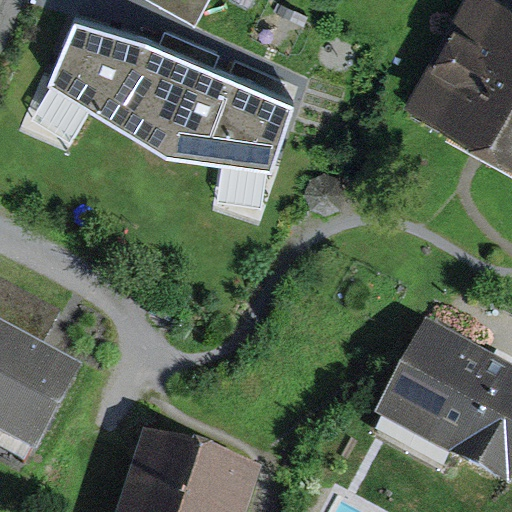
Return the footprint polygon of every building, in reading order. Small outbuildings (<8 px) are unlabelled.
[(154,0),(196,22),(207,0),(154,0)] [(511,1),(510,0),(458,0),(406,98),(511,154),(511,1)] [(149,31),(75,12),(48,76),(168,150),(273,161),(295,94),(149,31)] [(511,479),(511,368),(427,322),(377,415),(508,486),(511,479)] [(81,370),(0,326),(0,438),(34,457),(81,370)] [(250,511),(263,471),(144,433),(118,511),(250,511)]
